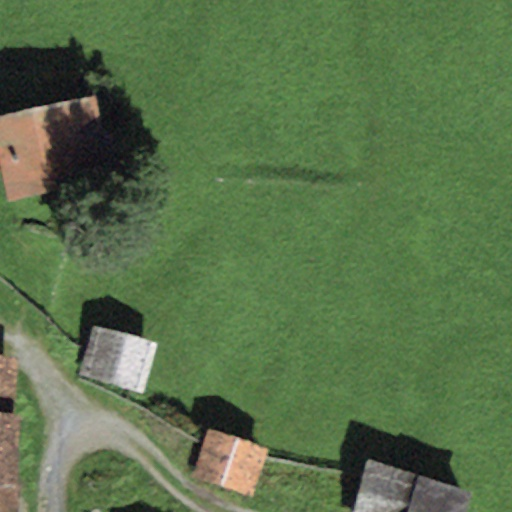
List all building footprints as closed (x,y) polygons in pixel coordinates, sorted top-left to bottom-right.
[(113,176),(95,95),(0,116),(0,166),(7,199),(113,176)] [(157,343),(92,324),(77,375),(142,394),(157,343)] [(17,356),(0,355),(0,414),(13,415),(17,356)] [(0,486),(16,487),(19,416),(13,415),(0,414),(0,486)] [(268,449),(208,429),(191,477),(252,497),(268,449)] [(405,511),(417,476),(367,460),(350,511),(405,511)] [(465,511),(471,493),(417,476),(405,511),(465,511)] [(0,511),(19,511),(21,488),(16,487),(0,486),(0,511)]
